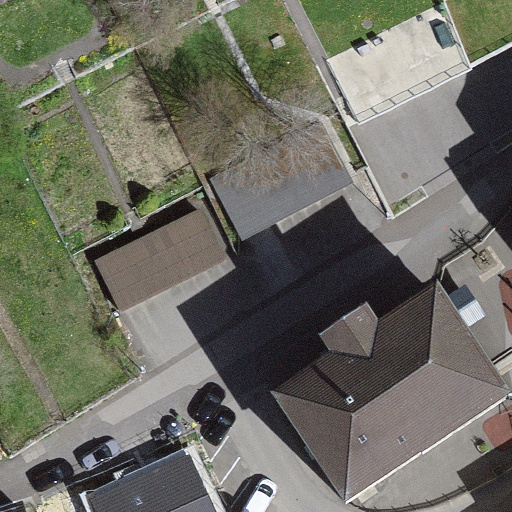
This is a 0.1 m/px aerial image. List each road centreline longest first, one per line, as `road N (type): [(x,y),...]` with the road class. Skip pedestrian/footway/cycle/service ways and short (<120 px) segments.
road 1 (residential): [(213,401),(511,190)]
road 2 (residential): [(0,499),(43,488),(213,401)]
road 3 (residential): [(213,401),(308,511)]
